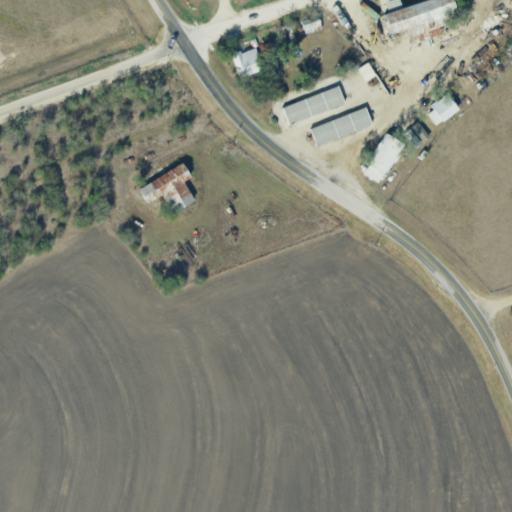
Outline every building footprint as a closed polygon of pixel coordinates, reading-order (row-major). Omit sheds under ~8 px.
[(411,36),(444,28),(442,17),(455,14),(452,0),(434,0),(384,12),(389,34),(409,29),(411,36)] [(263,70),(255,47),(231,56),(240,79),(263,70)] [(345,104),(338,87),(282,108),(289,125),(345,104)] [(425,112),(436,127),(459,110),(448,95),(425,112)] [(317,147),(372,126),(365,108),(310,129),(317,147)] [(423,142),(430,137),(417,123),(411,128),(423,142)] [(404,145),(386,134),(362,174),(379,185),(404,145)] [(138,187),(147,203),(169,192),(178,209),(195,201),(184,181),(191,178),(184,163),(138,187)]
